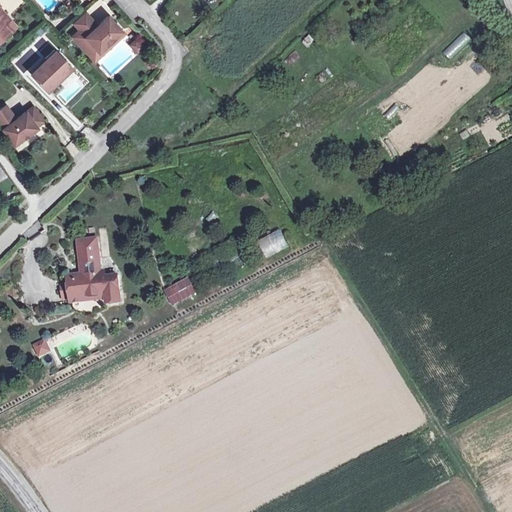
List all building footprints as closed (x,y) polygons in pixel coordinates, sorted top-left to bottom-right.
[(22,0),(0,0),(0,3),(14,15),(25,2),(22,0)] [(0,39),(10,29),(5,23),(10,18),(0,7),(0,39)] [(86,13),(74,23),(80,30),(92,19),(86,13)] [(80,30),(73,37),(90,55),(97,48),(102,48),(114,37),(116,40),(124,33),(108,16),(97,25),(92,19),(80,30)] [(129,43),(139,54),(147,47),(138,36),(129,43)] [(97,48),(90,55),(95,60),(116,40),(114,37),(102,48),(97,48)] [(39,63),(31,71),(47,88),(61,75),(63,77),(72,68),(54,49),(45,57),(47,60),(42,65),(39,63)] [(344,78),(357,72),(354,66),(341,73),(344,78)] [(61,75),(47,88),(49,91),(63,77),(61,75)] [(10,116),(13,114),(6,105),(0,108),(0,124),(14,144),(38,127),(32,119),(39,114),(33,106),(16,118),(13,120),(10,116)] [(39,114),(32,119),(38,127),(45,122),(39,114)] [(265,256),(288,247),(281,229),(258,239),(265,256)] [(97,239),(78,241),(81,264),(99,262),(97,239)] [(99,262),(81,264),(82,274),(100,272),(99,262)] [(100,272),(82,274),(75,275),(76,280),(69,281),(71,302),(82,301),(81,293),(105,290),(106,298),(107,303),(121,302),(118,276),(105,277),(104,271),(100,272)] [(163,288),(171,305),(197,293),(189,276),(163,288)] [(18,282),(4,284),(7,299),(21,297),(18,282)] [(105,290),(81,293),(82,301),(106,298),(105,290)] [(34,345),(36,349),(40,347),(42,353),(48,350),(44,340),(34,345)]
